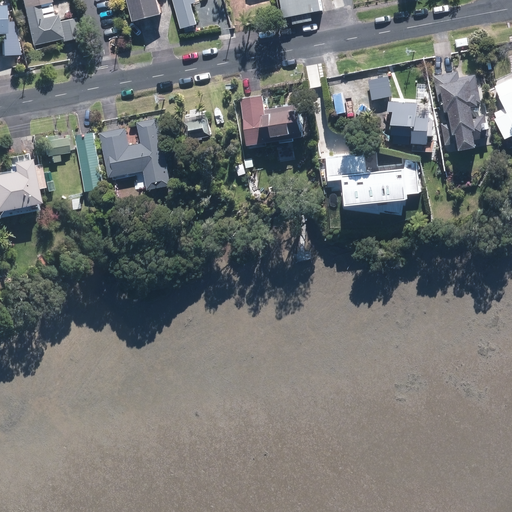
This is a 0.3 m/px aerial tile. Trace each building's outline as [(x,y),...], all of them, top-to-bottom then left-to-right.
[(17,0),(29,46),(59,39),(60,42),(77,38),(72,19),(55,23),(53,16),(51,17),(46,0),(17,0)] [(126,0),(133,23),(160,15),(156,0),(126,0)] [(283,0),(287,16),(313,11),(323,9),(321,0),(283,0)] [(412,73),(401,65),(391,78),(403,87),(412,73)] [(464,148),(483,144),(475,104),(484,103),(478,73),(462,76),(461,70),(436,74),(441,101),(448,100),(452,120),(443,122),(447,144),(462,141),(464,148)] [(494,120),(504,141),(511,136),(511,81),(511,80),(495,87),(497,91),(495,92),(503,109),(493,114),(496,119),(494,120)] [(264,95),(243,98),(251,148),(268,145),(268,142),(278,140),(279,143),(297,140),(297,137),(307,135),(302,104),(267,110),(264,95)] [(411,144),(426,145),(427,137),(432,138),(433,121),(428,119),(429,105),(388,102),(387,113),(392,113),(390,135),(412,137),(411,144)] [(183,123),(187,141),(211,137),(207,118),(183,123)] [(143,171),(147,190),(170,186),(157,119),(137,122),(141,144),(128,146),(125,129),(100,134),(108,178),(143,171)] [(78,134),(88,190),(107,187),(96,131),(78,134)] [(48,156),(49,163),(57,162),(56,155),(65,153),(65,151),(70,150),(68,139),(63,140),(62,138),(57,139),(54,140),(54,136),(40,138),(43,157),(48,156)] [(365,150),(330,154),(332,177),(349,176),(351,201),(412,195),(411,190),(421,189),(418,159),(408,157),(406,166),(367,170),(365,150)] [(0,174),(0,210),(34,204),(26,160),(7,163),(9,173),(0,174)] [(30,166),(35,189),(44,187),(40,164),(30,166)]
